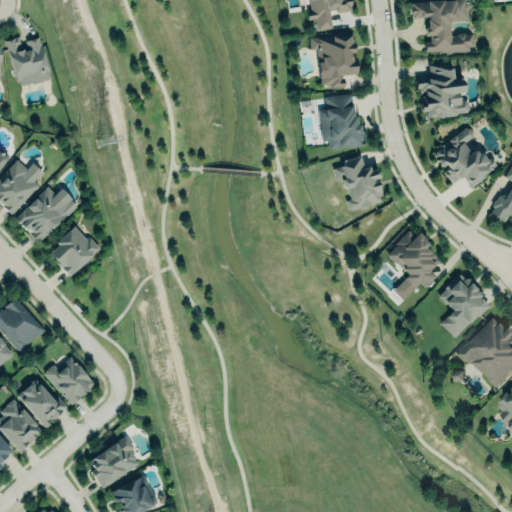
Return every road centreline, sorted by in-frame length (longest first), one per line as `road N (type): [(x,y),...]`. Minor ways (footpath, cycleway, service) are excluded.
road 1 (residential): [(375,0),(389,119),(410,176),(511,281)]
road 2 (residential): [(115,389),(110,369),(0,248)]
road 3 (residential): [(0,501),(104,410),(115,389)]
